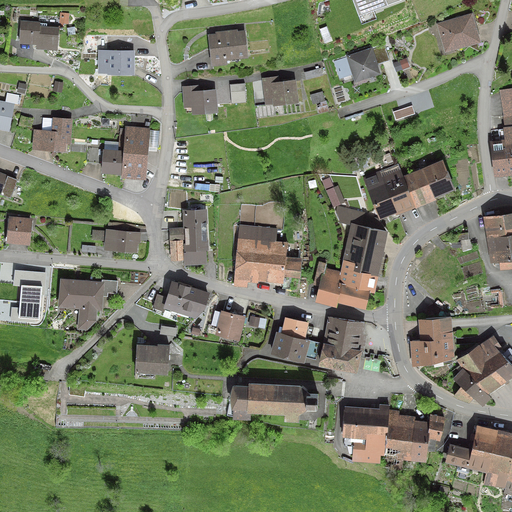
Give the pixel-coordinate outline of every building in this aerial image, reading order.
[(402,0),(353,0),(362,24),(375,20),(372,12),(403,2),(402,0)] [(446,50),(477,41),(470,17),(444,24),(447,33),(441,34),(446,50)] [(20,23),(19,43),(36,44),(36,48),(45,48),(45,45),(56,45),(57,29),(46,28),(46,25),(20,23)] [(216,36),(209,37),(211,60),(245,56),(243,33),(236,34),(235,32),(216,34),(216,36)] [(355,81),(377,73),(370,50),(347,58),(355,81)] [(109,74),(133,74),(133,51),(99,51),(99,72),(109,72),(109,74)] [(401,69),(408,67),(406,59),(399,62),(401,69)] [(321,76),(319,69),(304,73),(306,80),(321,76)] [(295,102),(293,82),(272,84),(272,78),(262,79),(265,99),(265,104),(274,103),(274,104),(295,102)] [(53,88),(61,90),(62,84),(54,82),(53,88)] [(245,101),(244,84),(231,85),(232,102),(245,101)] [(214,111),(213,98),(213,92),(193,93),(192,87),(183,88),(184,107),(185,107),(184,104),(193,103),(194,113),(214,111)] [(511,173),(511,89),(501,91),(505,116),(503,116),(503,117),(505,116),(507,129),(498,130),(499,142),(490,143),(494,175),(511,173)] [(0,128),(7,130),(12,105),(18,107),(20,96),(6,94),(4,104),(0,102),(0,128)] [(313,103),(322,100),(320,94),(311,96),(313,103)] [(318,113),(327,111),(324,103),(319,105),(320,108),(317,109),(318,113)] [(68,144),(70,120),(42,118),(41,132),(34,131),(33,149),(63,151),(64,144),(68,144)] [(101,171),(123,173),(126,132),(126,130),(120,129),(118,144),(104,143),(103,151),(103,149),(87,148),(86,163),(102,164),(101,171)] [(126,130),(126,132),(123,173),(122,176),(143,178),(147,131),(126,129),(126,130)] [(351,160),(353,165),(364,161),(362,156),(351,160)] [(441,162),(403,177),(414,204),(452,188),(441,162)] [(395,212),(414,204),(403,177),(402,178),(398,166),(379,173),(395,212)] [(378,219),(395,212),(379,173),(363,180),(378,219)] [(332,205),(338,202),(328,179),(322,181),(332,205)] [(354,263),(353,270),(376,275),(381,251),(375,250),(380,230),(352,224),(355,212),(337,208),(335,213),(339,221),(352,224),(344,261),(354,263)] [(205,263),(206,250),(204,212),(184,213),(184,229),(170,230),(170,240),(185,240),(185,253),(183,253),(184,267),(200,267),(200,263),(205,263)] [(511,214),(485,218),(492,263),(499,262),(511,259),(511,214)] [(9,219),(7,240),(28,242),(30,221),(9,219)] [(239,226),(234,276),(282,282),(281,289),(289,290),(290,276),(298,277),(299,264),(284,263),(286,246),(283,246),(284,245),(282,244),(281,246),(274,245),(276,230),(239,226)] [(113,250),(135,252),(136,233),(106,230),(105,249),(113,250)] [(461,241),(468,240),(467,233),(454,235),(455,242),(461,241)] [(471,250),(468,240),(461,241),(462,251),(471,250)] [(181,241),(170,242),(171,259),(181,259),(181,241)] [(364,308),(367,291),(340,283),(343,268),(341,267),(340,273),(323,270),(326,261),(319,259),(313,284),(319,285),(316,298),(336,303),(337,301),(364,308)] [(511,259),(499,262),(500,269),(511,267),(511,259)] [(343,268),(340,283),(367,291),(372,292),(372,291),(376,275),(353,270),(354,263),(344,261),(343,268)] [(94,309),(99,309),(101,284),(61,281),(59,306),(82,308),(81,320),(93,321),(94,309)] [(201,311),(207,294),(172,283),(165,307),(172,310),(171,313),(186,317),(187,314),(188,315),(188,313),(196,317),(201,311)] [(38,318),(41,288),(23,287),(20,316),(38,318)] [(237,337),(242,317),(222,312),(222,313),(214,311),(211,326),(218,327),(217,332),(237,337)] [(363,329),(364,323),(347,320),(328,316),(323,344),(319,365),(358,373),(362,351),(359,351),(363,329)] [(249,325),(256,326),(258,319),(250,318),(249,325)] [(286,318),(282,334),(302,339),(305,323),(286,318)] [(449,359),(447,330),(446,318),(420,319),(421,340),(411,341),(413,366),(449,359)] [(319,343),(302,339),(282,334),(277,333),(272,354),(301,362),(303,357),(315,360),(319,343)] [(457,359),(463,370),(486,395),(511,376),(511,366),(511,365),(511,364),(511,351),(509,348),(502,355),(497,349),(499,347),(493,338),(478,347),(477,346),(457,359)] [(135,370),(166,372),(168,347),(158,346),(157,348),(137,346),(135,370)] [(489,398),(486,395),(463,370),(453,379),(460,386),(453,395),(457,398),(468,402),(473,397),(481,405),(489,398)] [(248,387),(233,386),(232,390),(231,396),(231,404),(231,405),(232,406),(232,407),(233,407),(232,417),(232,418),(249,419),(249,411),(256,411),(256,412),(265,413),(265,412),(284,413),(284,420),(297,421),(298,413),(308,406),(317,407),(317,395),(308,394),(299,387),(248,384),(248,387)] [(85,387),(69,385),(69,393),(83,395),(85,387)] [(380,454),(384,454),(387,420),(388,411),(344,408),(342,435),(344,435),(343,446),(353,446),(352,454),(379,456),(380,454)] [(428,424),(387,420),(384,454),(383,467),(401,469),(403,456),(425,458),(426,450),(433,451),(434,439),(439,440),(443,419),(430,416),(428,424)] [(470,452),(489,457),(486,470),(483,483),(494,485),(497,472),(490,470),(499,432),(476,426),(470,452)] [(499,432),(490,470),(497,472),(507,434),(503,433),(499,432)] [(511,435),(507,434),(497,472),(494,485),(505,487),(511,459),(511,435)] [(469,465),(486,470),(489,457),(470,452),(450,447),(447,460),(458,463),(457,465),(468,467),(469,465)]
